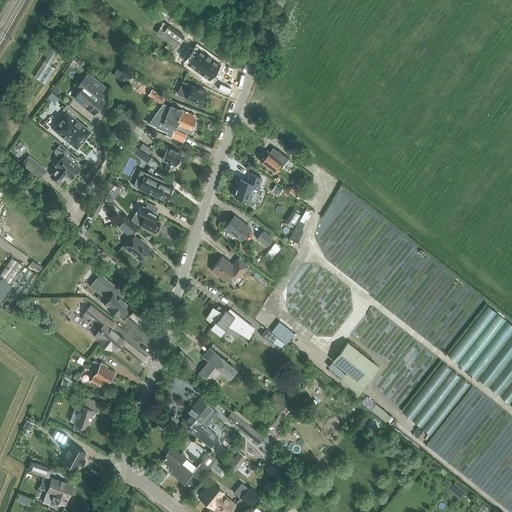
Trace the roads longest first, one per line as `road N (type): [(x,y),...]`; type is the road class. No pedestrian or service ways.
road 1 (unclassified): [(170,313),(248,78),(283,0)]
road 2 (unclassified): [(120,473),(170,313)]
road 3 (unclassified): [(170,313),(61,220)]
